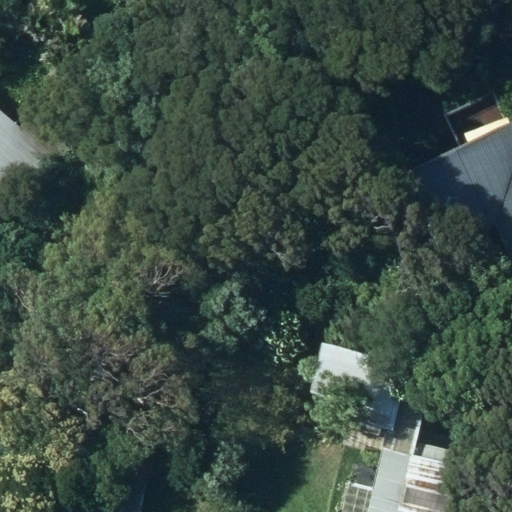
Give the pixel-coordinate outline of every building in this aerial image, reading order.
[(8,224),(70,147),(23,110),(16,117),(0,104),(0,270),(6,275),(32,242),(8,224)] [(511,115),(402,164),(436,243),(493,218),(511,259),(511,115)] [(406,379),(319,353),(299,417),(387,443),(406,379)] [(447,511),(462,453),(418,441),(415,454),(380,446),(371,486),(347,480),(339,511),(447,511)] [(148,511),(151,469),(102,466),(99,511),(148,511)]
